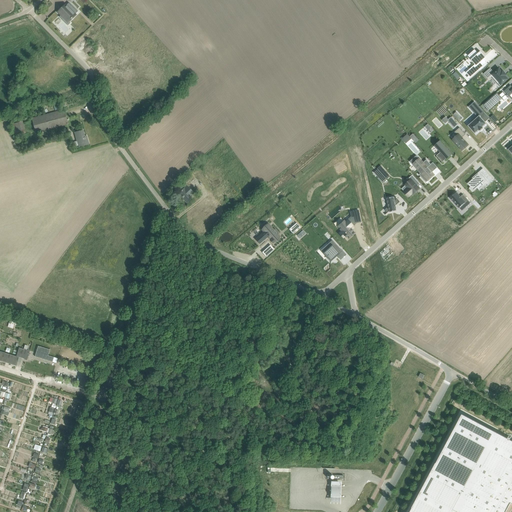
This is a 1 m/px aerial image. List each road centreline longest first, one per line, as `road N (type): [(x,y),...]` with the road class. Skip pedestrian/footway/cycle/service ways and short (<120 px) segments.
road 1 (unclassified): [(66,511),(167,210)]
road 2 (unclassified): [(167,210),(92,109),(89,72),(28,10)]
road 3 (residential): [(511,124),(346,271)]
road 4 (unclassified): [(319,296),(200,243),(167,210)]
road 5 (unclassified): [(389,487),(453,371)]
